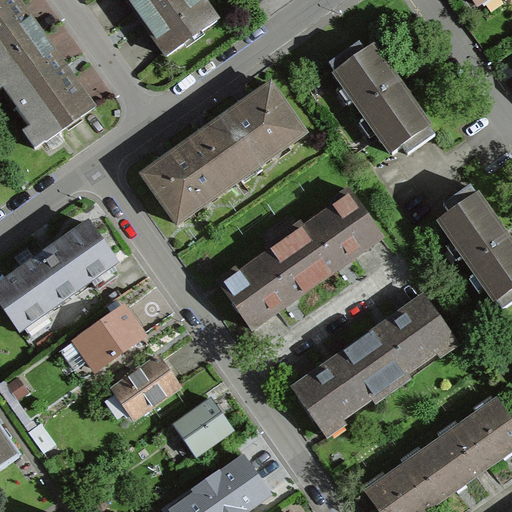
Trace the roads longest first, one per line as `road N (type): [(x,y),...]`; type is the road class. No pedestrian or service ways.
road 1 (residential): [(340,511),(96,163)]
road 2 (residential): [(155,122),(322,0)]
road 3 (residential): [(511,133),(410,0)]
road 4 (residential): [(155,122),(67,0)]
